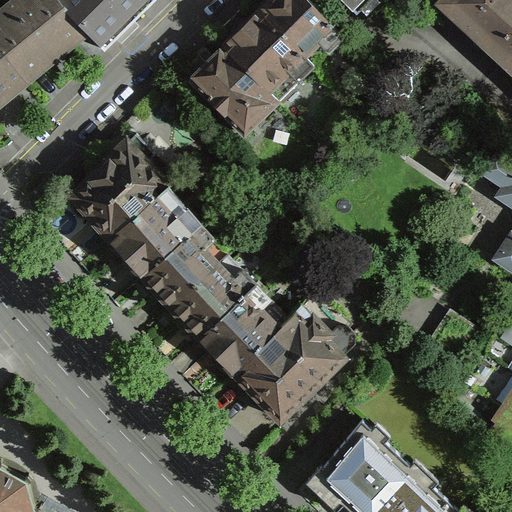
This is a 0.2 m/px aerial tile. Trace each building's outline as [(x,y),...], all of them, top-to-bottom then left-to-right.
[(86,27),(59,0),(14,0),(0,12),(0,47),(24,77),(40,65),(41,66),(53,57),(70,43),(68,42),(86,27)] [(59,0),(86,27),(105,46),(117,35),(121,39),(130,30),(137,23),(133,19),(152,0),(59,0)] [(262,7),(260,10),(305,55),(320,40),(329,50),(344,36),(308,0),(262,0),(262,7)] [(369,0),(345,0),(357,12),(369,0)] [(511,0),(443,0),(442,2),(511,66),(511,0)] [(224,45),(278,100),(279,98),(313,64),(305,55),(260,10),(243,27),(240,30),(233,30),(227,36),(227,43),(224,45)] [(278,100),(224,45),(209,60),(206,63),(198,55),(184,69),(192,77),(190,78),(244,133),(271,107),(277,112),(284,105),(278,100)] [(0,99),(26,79),(24,77),(0,47),(0,99)] [(88,216),(91,214),(95,219),(110,236),(159,193),(169,184),(127,141),(94,173),(73,194),(75,197),(74,199),(72,200),(72,203),(71,206),(72,208),(72,210),(73,212),(74,213),(76,215),(79,217),(82,217),(84,217),(87,216),(88,216)] [(511,160),(498,147),(483,169),(506,184),(500,194),(511,201),(511,234),(497,257),(511,266),(511,160)] [(118,255),(126,253),(127,255),(144,274),(201,222),(186,206),(177,215),(159,193),(110,236),(112,238),(110,246),(118,255)] [(158,289),(154,293),(167,307),(168,308),(218,261),(204,245),(214,236),(201,222),(144,274),(155,286),(158,289)] [(168,308),(182,324),(186,319),(189,322),(200,334),(256,282),(243,267),(233,276),(219,261),(218,261),(168,308)] [(199,336),(210,348),(212,346),(215,350),(219,354),(218,356),(217,358),(217,359),(217,361),(220,365),(222,367),(224,369),(226,370),(228,371),(231,370),(232,370),(233,369),(235,370),(281,326),(262,306),(271,297),(256,282),(200,334),(201,335),(199,336)] [(319,380),(344,356),(343,354),(355,342),(355,332),(348,325),(338,325),(331,331),(303,303),(281,326),(235,370),(257,393),(280,418),(300,398),(303,402),(323,383),(319,380)] [(511,305),(453,394),(511,450),(511,305)] [(476,331),(451,314),(429,348),(454,365),(476,331)] [(305,447),(301,444),(278,471),(297,490),(321,461),(324,464),(362,418),(346,404),(305,447)] [(463,511),(362,417),(362,418),(324,464),(314,475),(326,486),(319,493),(336,510),(343,502),(353,511),(463,511)] [(0,511),(40,511),(40,508),(35,508),(28,479),(0,463),(0,511)]
